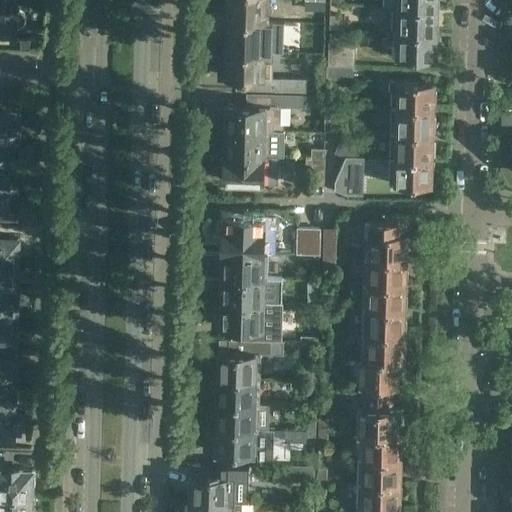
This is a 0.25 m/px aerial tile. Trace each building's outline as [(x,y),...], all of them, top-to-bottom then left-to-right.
[(267,22),(267,0),(224,0),(225,4),(228,4),(228,15),(252,16),(251,21),(267,22)] [(17,3),(14,3),(0,2),(0,30),(16,31),(16,26),(18,26),(23,24),(25,20),(25,15),(23,11),(19,8),(17,8),(17,3)] [(436,7),(393,5),(384,5),(383,30),(392,31),(435,32),(435,30),(438,28),(438,19),(435,17),(436,7)] [(227,51),(266,52),(267,22),(251,21),(252,16),(228,15),(227,36),(224,36),(224,49),(227,49),(227,51)] [(329,15),(329,29),(338,29),(339,15),(329,15)] [(287,27),(287,16),(275,16),(275,27),(287,27)] [(299,17),(287,16),(287,27),(299,28),(299,17)] [(435,42),(435,32),(392,31),(391,56),(433,57),(434,57),(434,55),(437,53),(437,43),(435,42)] [(352,43),(329,42),(329,52),(352,52),(352,43)] [(265,77),(266,52),(227,51),(226,61),(223,61),(223,74),(226,74),(226,76),(265,77)] [(329,52),(328,66),(352,66),(352,52),(329,52)] [(352,80),(352,66),(328,66),(328,79),(352,80)] [(390,90),(390,106),(433,107),(433,105),(436,105),(436,93),(433,93),(434,81),(426,81),(416,81),(416,77),(403,77),(403,80),(389,80),(388,90),(390,90)] [(275,78),(275,90),(299,91),(299,79),(275,78)] [(226,121),(226,130),(263,131),(273,131),(273,130),(283,130),(283,124),(276,123),(277,107),(305,107),(305,95),(273,95),(252,94),(251,104),(228,104),(228,103),(227,103),(227,106),(224,109),(224,117),(226,121)] [(324,130),(338,130),(338,103),(325,103),(324,130)] [(433,118),(433,107),(390,106),(389,132),(432,133),(432,130),(435,130),(435,118),(433,118)] [(0,136),(12,137),(13,126),(19,126),(20,113),(13,113),(13,110),(0,109),(0,136)] [(354,156),(355,131),(355,130),(343,129),(333,152),(345,156),(354,156)] [(262,155),(263,131),(226,130),(226,131),(223,134),(223,142),(226,146),(226,153),(262,155)] [(432,144),(432,133),(389,132),(388,158),(432,159),(432,156),(434,156),(435,144),(432,144)] [(16,137),(12,137),(0,136),(0,161),(16,162),(16,161),(18,161),(19,148),(16,148),(16,137)] [(268,181),(268,172),(261,171),(262,155),(226,153),(224,153),(224,156),(222,158),(221,175),(223,176),(223,180),(268,181)] [(323,183),(323,155),(310,155),(305,155),(304,166),(311,166),(311,172),(311,182),(323,183)] [(363,157),(354,156),(345,156),(337,175),(334,181),(335,190),(346,194),(362,194),(363,157)] [(431,172),(432,159),(388,158),(388,184),(418,184),(418,185),(418,188),(430,189),(430,185),(431,185),(432,172),(431,172)] [(15,174),(16,162),(0,161),(0,187),(17,188),(18,174),(15,174)] [(17,201),(17,188),(0,187),(0,212),(14,213),(15,201),(17,201)] [(398,221),(366,220),(365,257),(405,258),(405,250),(408,248),(409,243),(406,241),(406,233),(398,232),(398,221)] [(269,243),(262,243),(262,227),(258,227),(258,226),(258,225),(257,224),(256,223),(255,223),(255,222),(253,222),(253,223),(252,223),(251,224),(251,225),(250,225),(250,226),(222,225),(222,229),(220,231),(219,240),(221,243),(221,250),(262,251),(269,251),(269,243)] [(307,253),(308,229),(297,229),(297,230),(298,230),(297,242),(297,253),(307,253)] [(320,230),(320,229),(308,229),(307,253),(319,254),(320,230)] [(325,229),(325,237),(324,255),(335,256),(335,237),(335,229),(325,229)] [(18,237),(0,236),(0,262),(17,263),(17,253),(20,251),(20,242),(18,239),(18,237)] [(261,276),(262,251),(221,250),(221,251),(223,251),(223,260),(220,262),(220,272),(222,274),(222,276),(261,276)] [(335,266),(335,256),(324,255),(324,265),(335,266)] [(405,268),(405,258),(365,257),(364,282),(404,283),(405,282),(407,280),(407,270),(405,268)] [(17,264),(17,263),(0,262),(0,287),(16,288),(17,278),(19,275),(19,267),(17,264)] [(261,301),(261,276),(222,276),(222,285),(220,287),(219,297),(221,299),(221,301),(261,301)] [(404,293),(404,283),(364,282),(363,307),(404,308),(404,307),(406,305),(406,295),(404,293)] [(16,297),(16,288),(0,287),(0,312),(16,313),(16,311),(18,309),(18,300),(16,297)] [(331,293),(322,293),(322,305),(331,305),(331,293)] [(260,327),(261,301),(221,301),(221,310),(219,312),(219,322),(221,324),(221,326),(229,326),(260,327)] [(330,319),(331,305),(322,305),(321,319),(330,319)] [(404,318),(404,308),(363,307),(362,332),(403,333),(403,332),(405,330),(405,320),(404,318)] [(15,322),(16,313),(0,312),(0,337),(15,338),(15,336),(17,334),(18,325),(15,322)] [(317,330),(317,318),(292,317),(291,330),(317,330)] [(316,342),(317,330),(291,330),(291,341),(316,342)] [(403,343),(403,333),(362,332),(361,357),(402,358),(403,356),(405,354),(405,345),(403,343)] [(271,354),(272,340),(227,339),(227,352),(219,352),(219,353),(216,355),(216,365),(218,367),(218,377),(258,378),(259,354),(271,354)] [(329,343),(319,343),(319,355),(329,355),(329,343)] [(329,368),(329,355),(319,355),(319,369),(329,368)] [(402,366),(402,358),(361,357),(360,382),(364,382),(363,390),(363,394),(391,395),(391,391),(392,383),(402,383),(402,375),(405,373),(405,368),(402,366)] [(0,361),(0,387),(16,387),(16,373),(14,373),(14,362),(0,361)] [(316,379),(316,370),(306,370),(306,379),(316,379)] [(258,403),(258,378),(218,377),(218,378),(216,380),(215,390),(217,392),(217,402),(258,403)] [(315,406),(316,379),(306,379),(305,406),(315,406)] [(15,402),(16,387),(0,387),(0,412),(13,412),(13,402),(15,402)] [(401,415),(401,407),(391,407),(391,395),(363,394),(363,406),(360,406),(359,431),(400,432),(401,424),(404,423),(404,417),(401,415)] [(257,428),(258,403),(217,402),(217,403),(215,405),(215,415),(217,417),(217,427),(257,428)] [(19,413),(13,412),(0,412),(0,437),(12,438),(12,428),(18,428),(19,413)] [(306,416),(305,429),(315,429),(316,417),(306,416)] [(328,419),(319,418),(318,430),(327,430),(328,419)] [(257,454),(257,428),(217,427),(216,428),(214,430),(214,440),(216,442),(216,452),(219,453),(219,465),(268,465),(269,454),(257,454)] [(314,442),(315,429),(305,429),(305,441),(314,442)] [(327,443),(327,430),(318,430),(318,443),(327,443)] [(400,434),(400,432),(359,431),(359,456),(400,457),(400,448),(402,446),(402,436),(400,434)] [(400,459),(400,457),(359,456),(358,481),(399,482),(399,473),(402,471),(402,461),(400,459)] [(0,493),(31,495),(31,492),(32,490),(33,489),(34,487),(34,486),(34,484),(35,483),(35,481),(35,480),(34,478),(33,476),(32,474),(31,472),(31,469),(23,469),(19,469),(19,465),(2,464),(2,468),(0,467),(0,493)] [(313,478),(314,466),(288,465),(287,477),(313,478)] [(327,469),(317,468),(317,480),(327,480),(327,469)] [(232,476),(218,475),(218,473),(202,472),(202,475),(191,474),(191,478),(190,479),(189,481),(188,483),(188,485),(187,486),(187,488),(187,489),(187,490),(188,492),(189,494),(189,496),(191,497),(191,500),(232,501),(233,485),(247,486),(247,473),(231,473),(232,473),(232,476)] [(327,493),(327,480),(317,480),(316,493),(327,493)] [(399,484),(399,482),(358,481),(357,506),(398,508),(399,498),(401,496),(401,486),(399,484)] [(313,503),(313,491),(304,491),(304,503),(313,503)] [(31,495),(0,493),(0,511),(30,511),(30,510),(33,508),(33,498),(31,495)] [(241,511),(242,501),(232,501),(191,500),(190,501),(188,503),(188,511),(241,511)] [(312,511),(313,503),(304,503),(303,511),(312,511)]
